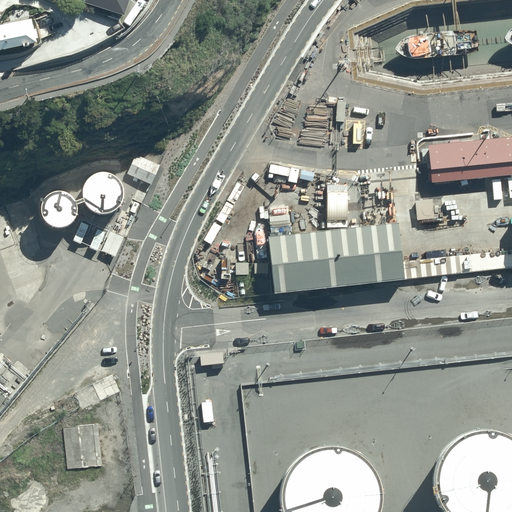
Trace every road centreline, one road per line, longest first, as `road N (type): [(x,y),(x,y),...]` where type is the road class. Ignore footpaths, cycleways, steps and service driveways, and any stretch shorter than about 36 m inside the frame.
road 1 (unclassified): [(322,0),(186,232),(163,326)]
road 2 (unclassified): [(163,326),(511,295)]
road 3 (secondary): [(171,0),(115,57),(0,90)]
road 4 (unclassified): [(163,326),(179,511)]
